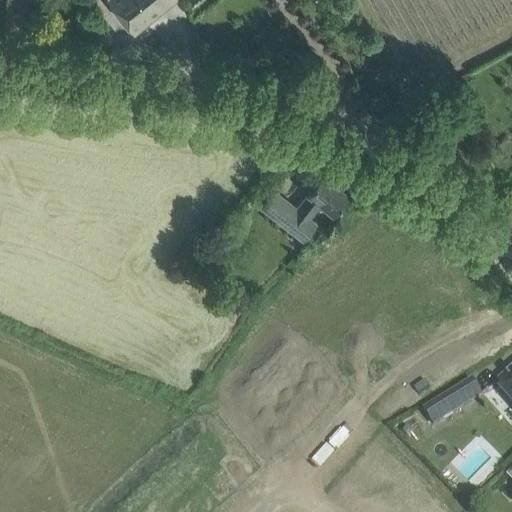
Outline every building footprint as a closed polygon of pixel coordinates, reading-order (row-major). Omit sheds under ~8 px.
[(108,0),(134,31),(172,0),(108,0)] [(332,212),(336,208),(348,192),(323,172),(307,192),(308,192),(296,207),(274,189),(262,204),(280,219),(306,240),(318,224),(309,217),(320,203),(332,212)] [(511,367),(498,380),(505,387),(501,390),(511,402),(511,367)] [(459,407),(487,390),(479,377),(452,394),(452,395),(432,407),(438,418),(458,405),(459,407)] [(426,474),(427,475),(428,474),(402,447),(401,448),(402,450),(394,458),(385,449),(384,450),(385,451),(367,469),(408,511),(409,511),(395,497),(412,480),(416,484),(426,474)] [(407,511),(408,511),(367,469),(350,486),(349,485),(348,486),(366,505),(358,511),(357,511),(356,511),(355,511),(392,511),(400,504),(407,511)]
